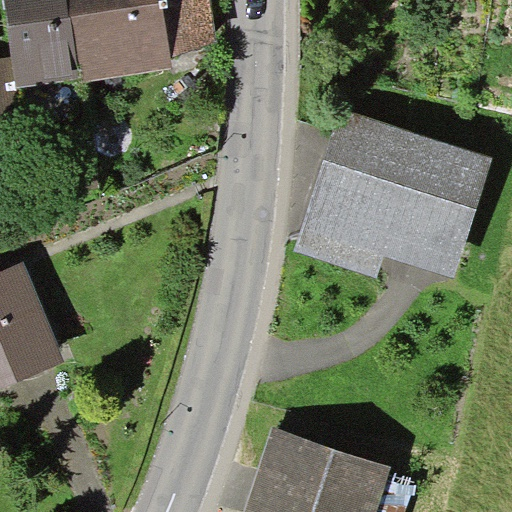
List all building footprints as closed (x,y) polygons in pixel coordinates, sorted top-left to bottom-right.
[(86,123),(71,72),(59,0),(3,0),(24,138),(86,123)] [(59,0),(71,72),(163,58),(204,44),(197,0),(59,0)] [(0,145),(18,144),(9,64),(0,65),(0,145)] [(384,226),(453,249),(479,169),(336,123),(310,203),(303,245),(371,267),(384,226)] [(0,371),(46,352),(15,278),(0,284),(0,371)] [(254,511),(360,511),(374,472),(278,440),(254,511)]
